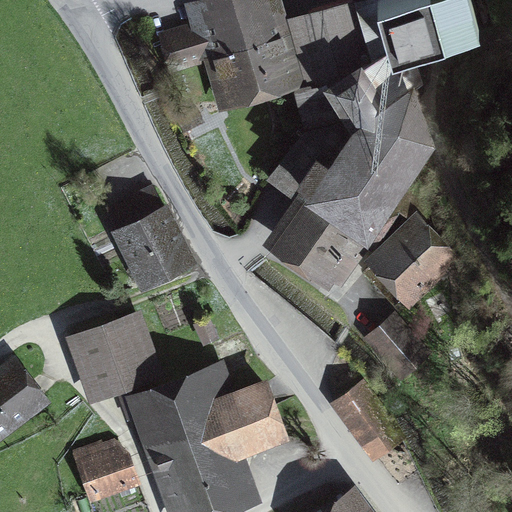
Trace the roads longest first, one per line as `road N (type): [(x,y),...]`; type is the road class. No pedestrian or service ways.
road 1 (unclassified): [(81,17),(242,312),(395,511)]
road 2 (track): [(511,298),(430,122),(436,37),(426,0)]
